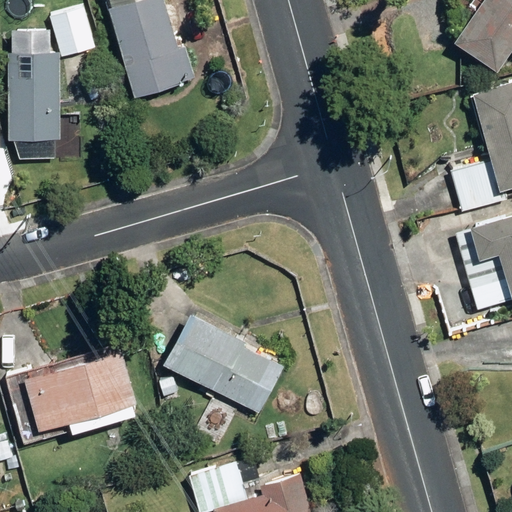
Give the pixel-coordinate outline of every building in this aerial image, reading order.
[(117,0),(140,91),(194,77),(193,74),(200,72),(192,40),(185,42),(173,0),(117,0)] [(511,0),(476,0),(445,44),(489,75),(511,42),(511,0)] [(57,11),(68,52),(98,43),(87,3),(57,11)] [(16,46),(15,133),(64,133),(65,46),(55,46),(55,23),(20,23),(20,46),(16,46)] [(500,197),(499,191),(511,187),(511,82),(465,96),(482,163),(446,174),(456,210),(500,197)] [(490,255),(506,308),(511,306),(511,214),(460,231),(468,261),(490,255)] [(170,356),(262,408),(288,363),(250,342),(251,337),(198,308),(170,356)] [(30,437),(91,420),(89,410),(147,394),(132,341),(54,362),(53,358),(11,370),(30,437)] [(164,376),(168,391),(182,388),(178,372),(164,376)] [(222,504),(224,511),(318,511),(307,467),(267,478),(270,488),(252,493),(243,459),(197,470),(207,508),(222,504)]
